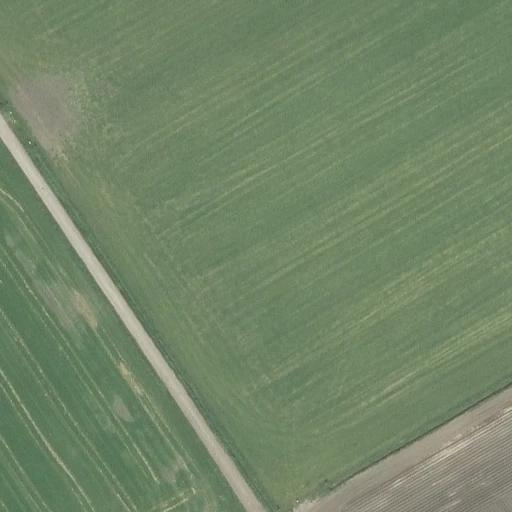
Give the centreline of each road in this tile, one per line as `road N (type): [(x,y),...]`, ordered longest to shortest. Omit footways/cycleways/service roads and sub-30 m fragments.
road 1 (track): [(0,129),(251,511)]
road 2 (track): [(348,511),(511,417)]
